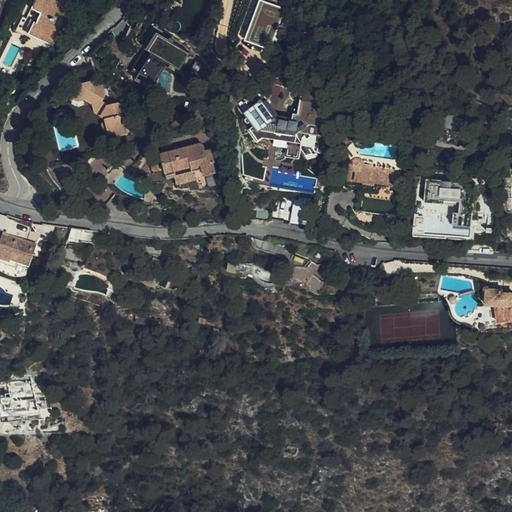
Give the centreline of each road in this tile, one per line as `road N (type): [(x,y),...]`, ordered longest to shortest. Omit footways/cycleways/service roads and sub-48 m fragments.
road 1 (residential): [(13,206),(157,230),(256,228),(354,247),(511,259)]
road 2 (residential): [(13,206),(8,133),(127,0)]
